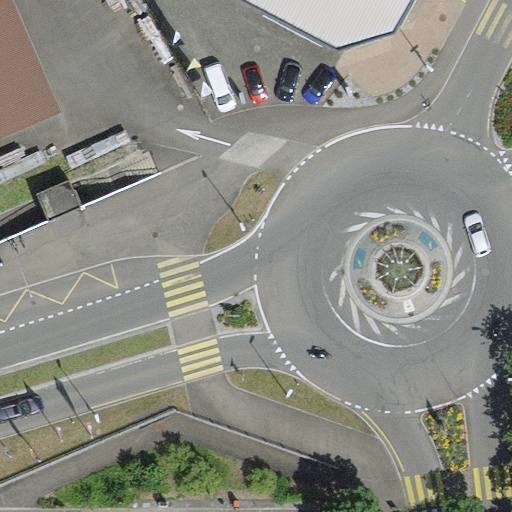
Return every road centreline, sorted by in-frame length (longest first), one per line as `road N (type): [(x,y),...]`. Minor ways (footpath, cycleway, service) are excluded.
road 1 (primary): [(0,417),(203,357),(316,343)]
road 2 (primary): [(289,242),(187,290),(0,348)]
road 3 (primary): [(434,162),(403,156),(343,170),(318,189),(289,242)]
road 4 (tertiary): [(495,511),(487,334)]
road 5 (residential): [(434,162),(511,13)]
road 6 (tertiary): [(381,377),(430,511)]
